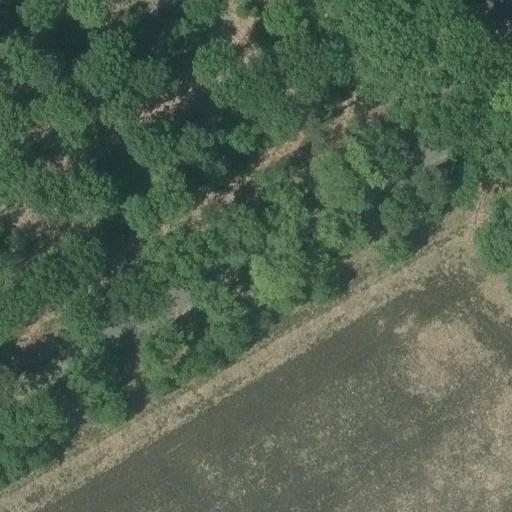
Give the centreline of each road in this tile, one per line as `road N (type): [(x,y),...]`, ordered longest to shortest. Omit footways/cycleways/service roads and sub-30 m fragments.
road 1 (unknown): [(0,497),(511,202)]
road 2 (unclassified): [(0,420),(511,125)]
road 3 (track): [(399,0),(511,138)]
